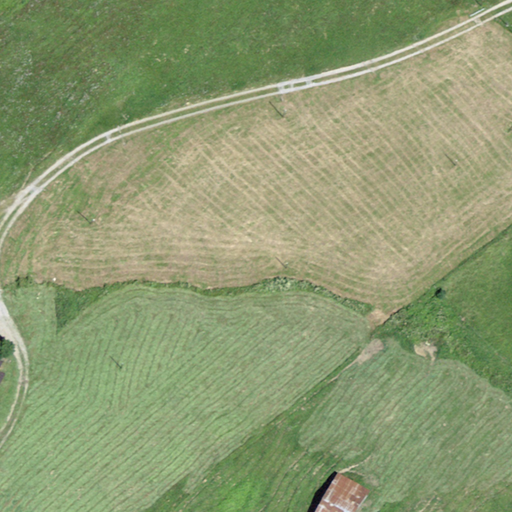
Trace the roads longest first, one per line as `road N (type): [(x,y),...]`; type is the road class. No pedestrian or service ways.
road 1 (track): [(479,0),(325,87),(185,140),(62,168),(0,226)]
road 2 (track): [(0,294),(12,340),(11,402),(0,433)]
